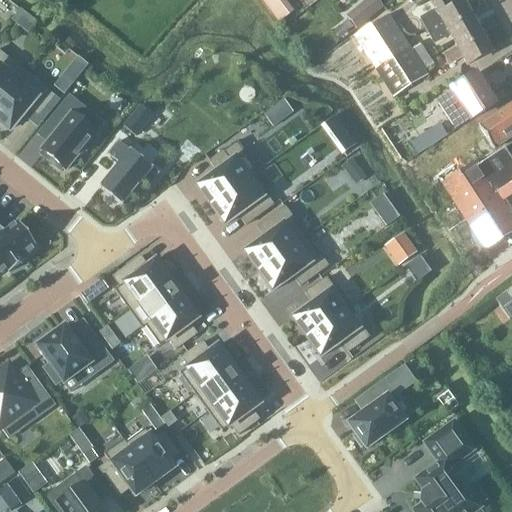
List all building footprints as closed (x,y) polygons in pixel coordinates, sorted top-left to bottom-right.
[(276,0),(261,0),(279,23),(289,16),(276,0)] [(355,33),(383,10),(374,0),(367,0),(344,19),(355,33)] [(454,42),(478,29),(463,1),(452,7),(448,0),(430,0),(436,10),(421,18),(434,42),(449,34),(454,42)] [(2,24),(10,42),(27,33),(18,16),(2,24)] [(410,53),(387,16),(354,38),(392,97),(425,76),(423,72),(416,62),(410,53)] [(441,55),(448,69),(461,62),(464,68),(492,53),(478,29),(454,42),(456,47),(441,55)] [(421,45),(410,53),(416,62),(427,55),(421,45)] [(0,105),(26,74),(0,53),(0,105)] [(427,55),(416,62),(423,72),(434,65),(427,55)] [(26,74),(0,105),(0,123),(10,131),(28,109),(38,117),(54,98),(26,74)] [(450,92),(450,93),(436,102),(455,131),(469,121),(470,122),(497,104),(477,74),(450,92)] [(70,76),(58,90),(64,95),(76,81),(70,76)] [(46,161),(60,173),(63,170),(65,172),(96,134),(72,115),(80,106),(69,97),(43,130),(52,137),(46,144),(40,151),(42,152),(49,158),(46,161)] [(279,105),(265,116),(273,127),(288,116),(279,105)] [(481,126),(480,127),(495,150),(496,150),(507,143),(511,139),(511,105),(491,119),(481,126)] [(140,107),(124,127),(136,137),(152,117),(140,107)] [(403,116),(376,133),(383,143),(409,125),(403,116)] [(334,118),(324,125),(331,135),(341,128),(334,118)] [(224,124),(204,138),(212,149),(232,134),(224,124)] [(457,132),(438,144),(446,156),(464,143),(457,132)] [(159,176),(119,143),(109,155),(120,164),(99,189),(123,208),(145,180),(152,185),(159,176)] [(209,205),(211,207),(255,174),(256,175),(259,173),(237,143),(209,162),(216,172),(210,177),(211,177),(196,187),(202,195),(202,196),(209,205)] [(511,161),(504,148),(478,165),(497,193),(511,183),(511,161)] [(351,160),(342,167),(348,175),(357,168),(351,160)] [(511,234),(511,218),(495,194),(477,166),(475,163),(442,185),(486,251),(511,234)] [(269,194),(256,175),(255,174),(211,207),(212,209),(218,218),(219,218),(225,226),(239,216),(245,212),(252,221),(273,206),(266,196),(269,194)] [(257,271),(259,273),(306,238),(285,208),(257,228),(264,238),(258,243),(244,253),(250,261),(250,262),(257,271)] [(396,214),(383,223),(386,228),(399,218),(396,214)] [(0,275),(7,271),(9,274),(26,262),(24,258),(37,249),(18,223),(5,232),(0,228),(0,275)] [(403,234),(393,241),(407,261),(417,254),(403,234)] [(259,273),(260,275),(266,284),(267,284),(273,292),(287,282),(293,278),(300,287),(328,268),(306,238),(259,273)] [(114,292),(129,311),(169,282),(169,281),(169,280),(162,271),(155,262),(147,268),(140,258),(113,278),(120,287),(114,292)] [(305,337),(306,339),(344,311),(345,312),(351,307),(337,287),(333,290),(326,280),(305,294),(312,304),(306,309),(292,319),(298,327),(298,328),(305,337)] [(142,330),(146,328),(145,328),(183,300),(169,282),(129,311),(142,330)] [(511,289),(495,301),(509,321),(511,318),(511,289)] [(184,301),(183,300),(145,328),(146,328),(160,347),(169,341),(176,351),(196,335),(189,326),(197,320),(191,311),(191,310),(184,301)] [(306,339),(308,341),(307,341),(314,350),(320,358),(335,348),(341,344),(348,354),(369,339),(360,327),(357,329),(345,312),(344,311),(306,339)] [(72,337),(65,328),(66,328),(64,326),(62,327),(63,328),(37,346),(35,348),(36,350),(36,349),(48,366),(61,383),(63,386),(91,366),(97,374),(113,363),(86,326),(72,337)] [(106,342),(112,351),(120,345),(114,337),(106,342)] [(232,367),(231,366),(224,357),(217,348),(209,353),(202,344),(182,359),(189,368),(180,375),(194,395),(232,367)] [(499,360),(489,367),(494,374),(504,367),(499,360)] [(0,429),(1,429),(31,406),(40,418),(54,407),(26,369),(15,377),(8,367),(0,373),(0,429)] [(245,386),(232,367),(194,395),(208,413),(245,386)] [(366,450),(404,422),(389,401),(394,396),(395,397),(415,383),(404,367),(370,391),(379,403),(349,425),(358,438),(355,441),(361,449),(364,447),(366,450)] [(246,387),(245,386),(208,413),(222,433),(231,427),(238,436),(259,421),(252,411),(260,406),(253,396),(246,387)] [(31,406),(1,429),(9,440),(40,418),(31,406)] [(150,406),(142,413),(149,423),(157,416),(150,406)] [(161,419),(168,429),(177,423),(170,413),(161,419)] [(83,414),(73,421),(78,428),(88,421),(83,414)] [(413,511),(479,511),(478,510),(480,508),(479,506),(485,501),(473,485),(466,490),(451,468),(474,451),(453,423),(424,444),(439,464),(416,481),(424,492),(422,494),(421,494),(421,496),(424,496),(423,502),(420,502),(419,504),(420,504),(422,506),(413,511)] [(126,444),(125,444),(154,483),(173,469),(168,462),(178,454),(163,434),(153,441),(145,430),(126,444)] [(78,431),(69,437),(82,456),(91,450),(92,449),(78,431)] [(126,444),(124,440),(104,455),(109,463),(99,470),(119,497),(129,490),(134,498),(154,483),(125,444),(126,444)] [(5,462),(0,465),(0,470),(6,479),(13,474),(5,462)] [(32,465),(20,474),(33,493),(46,485),(32,465)] [(90,495),(100,488),(86,469),(63,485),(70,495),(57,504),(59,507),(56,510),(57,511),(101,511),(98,506),(90,495)] [(17,479),(0,491),(0,497),(10,511),(11,511),(30,498),(17,479)]
